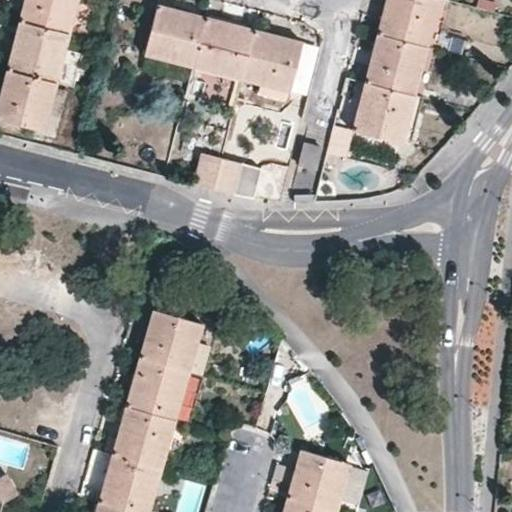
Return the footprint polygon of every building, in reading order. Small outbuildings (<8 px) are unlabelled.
[(77,1),(77,0),(24,0),(19,21),(69,34),(77,1)] [(438,0),(386,0),(378,33),(426,45),(438,0)] [(145,53),(193,65),(206,18),(157,5),(145,53)] [(193,65),(241,78),(254,30),(206,18),(193,65)] [(69,34),(19,21),(7,69),(56,82),(65,49),(69,34)] [(309,91),(319,51),(320,46),(302,41),(254,30),(241,78),(288,90),(308,95),(309,91)] [(378,33),(365,82),(414,95),(426,45),(378,33)] [(0,95),(0,119),(43,131),(55,88),(56,82),(7,69),(0,95)] [(365,82),(353,130),(401,143),(414,95),(365,82)] [(332,124),(328,152),(348,155),(352,126),(332,124)] [(321,147),(304,143),(299,164),(315,167),(321,147)] [(221,157),(201,153),(193,183),(213,188),(221,157)] [(224,191),(233,192),(240,163),(221,157),(213,188),(217,189),(224,191)] [(201,322),(153,309),(140,356),(188,370),(201,322)] [(174,418),(188,370),(140,356),(126,405),(174,418)] [(126,405),(112,453),(161,465),(174,418),(126,405)] [(302,449),(288,496),(336,509),(349,462),(302,449)] [(112,453),(99,500),(143,511),(147,511),(161,465),(112,453)] [(0,511),(3,511),(6,506),(20,501),(11,475),(0,479),(0,511)] [(334,511),(336,509),(288,496),(283,511),(334,511)] [(143,511),(99,500),(95,511),(143,511)]
